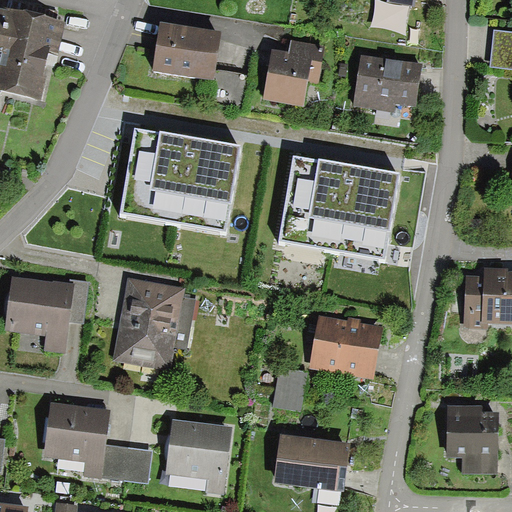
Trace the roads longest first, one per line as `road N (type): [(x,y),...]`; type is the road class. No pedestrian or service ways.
road 1 (residential): [(454,0),(453,154),(386,505)]
road 2 (residential): [(0,227),(62,158),(130,0)]
road 3 (residential): [(386,505),(511,510)]
